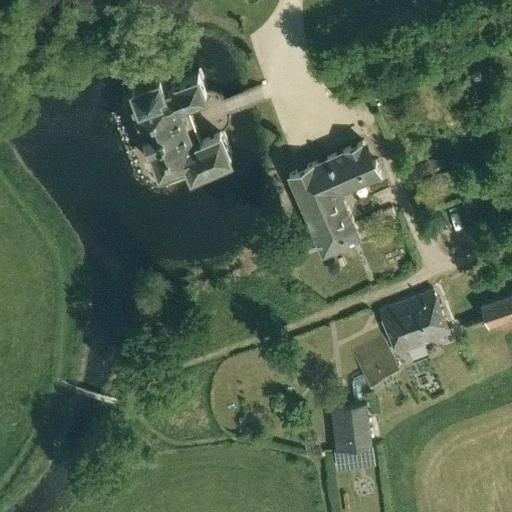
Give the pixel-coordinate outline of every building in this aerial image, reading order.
[(133,100),(159,173),(184,164),(189,177),(233,160),(221,129),(193,140),(188,126),(183,114),(180,105),(208,95),(197,67),(166,78),(162,66),(130,78),(138,99),(133,100)] [(221,107),(201,116),(205,123),(225,115),(221,107)] [(293,172),(307,204),(344,188),(385,170),(379,158),(375,159),(366,139),(293,172)] [(344,188),(307,204),(310,212),(290,220),(305,252),(325,244),(328,250),(347,242),(351,251),(367,244),(362,235),(364,234),(344,188)] [(218,310),(232,301),(218,280),(204,289),(218,310)] [(393,354),(401,350),(454,329),(438,287),(384,308),(398,344),(390,348),(380,334),(352,351),(365,373),(352,380),(355,401),(331,404),(336,448),(372,443),(366,400),(363,400),(361,385),(369,380),(371,383),(400,366),(393,354)] [(490,324),(500,321),(504,335),(511,332),(511,294),(483,304),(490,324)]
